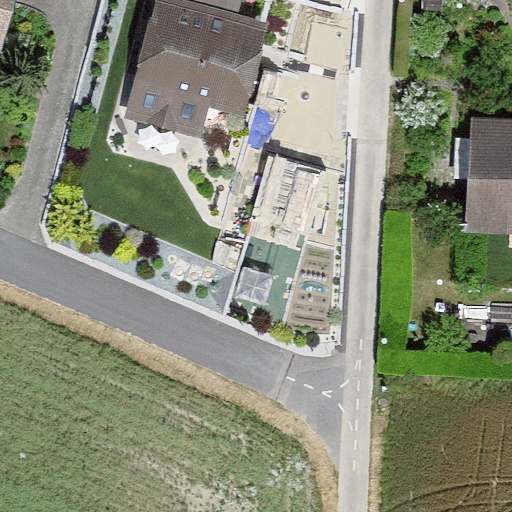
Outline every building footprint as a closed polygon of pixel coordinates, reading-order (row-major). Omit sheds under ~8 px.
[(0,0),(0,48),(2,49),(14,0),(0,0)] [(191,0),(155,0),(126,115),(201,134),(210,103),(241,111),(265,19),(191,0)] [(307,0),(296,43),(344,56),(358,0),(307,0)] [(511,119),(473,118),(469,222),(511,224),(511,119)] [(316,240),(328,161),(266,152),(255,231),(316,240)]
